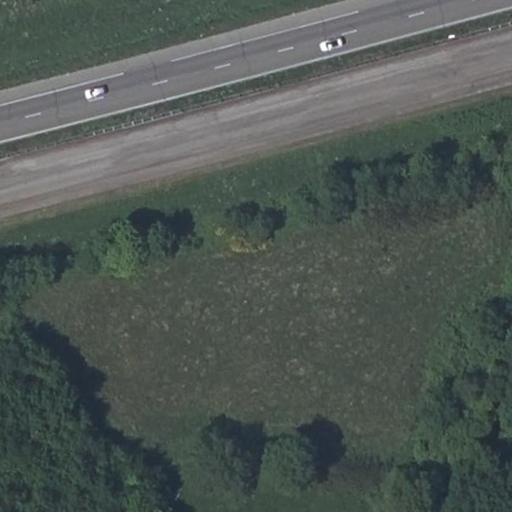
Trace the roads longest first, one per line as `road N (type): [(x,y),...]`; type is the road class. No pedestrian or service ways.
road 1 (trunk): [(0,182),(511,48)]
road 2 (trunk): [(467,0),(0,123)]
